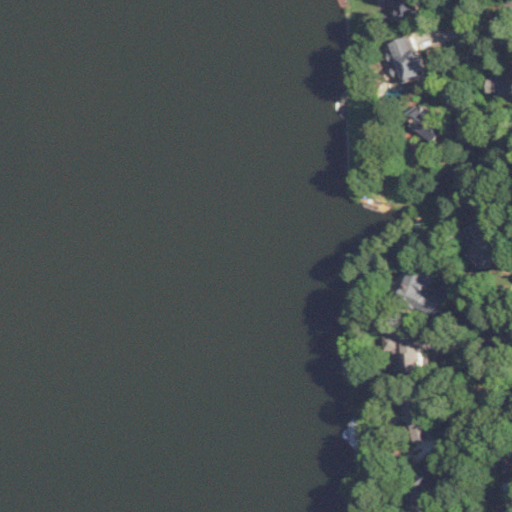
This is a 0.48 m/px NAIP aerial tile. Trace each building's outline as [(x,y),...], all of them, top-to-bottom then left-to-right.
[(399,0),(401,17),(423,15),(421,0),(399,0)] [(388,43),(401,83),(431,74),(418,34),(388,43)] [(511,66),(493,66),(492,96),(511,96),(511,66)] [(462,112),(451,125),(424,102),(410,118),(431,137),(422,148),(433,158),(451,138),(461,147),(479,127),(462,112)] [(488,264),(511,255),(495,215),(472,224),(488,264)] [(442,270),(419,261),(403,302),(446,319),(453,302),(432,294),(442,270)] [(387,325),(387,353),(402,353),(403,375),(426,375),(425,325),(387,325)] [(416,439),(436,436),(428,393),(408,396),(416,439)] [(404,492),(424,511),(439,511),(457,494),(429,467),(404,492)]
